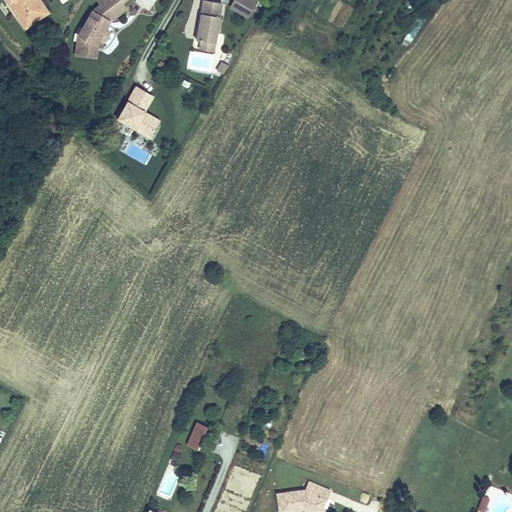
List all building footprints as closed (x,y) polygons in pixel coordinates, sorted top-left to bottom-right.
[(9,0),(11,3),(28,28),(47,15),(37,0),(9,0)] [(92,11),(79,35),(89,42),(91,38),(98,42),(99,40),(102,41),(105,40),(109,34),(108,31),(105,29),(107,27),(105,25),(107,20),(110,22),(110,21),(126,9),(121,3),(124,0),(97,0),(101,5),(92,11)] [(222,3),(205,0),(203,0),(199,23),(202,23),(201,28),(198,28),(196,40),(201,41),(215,43),(222,3)] [(256,0),(234,0),(230,10),(249,19),(258,1),(256,0)] [(89,42),(79,35),(76,54),(96,57),(98,42),(91,38),(89,42)] [(215,43),(201,41),(200,48),(213,51),(215,43)] [(191,50),(187,69),(211,73),(214,54),(191,50)] [(223,75),(228,65),(221,62),(216,72),(223,75)] [(150,94),(136,87),(118,119),(125,123),(135,128),(149,137),(157,123),(142,115),(144,112),(141,110),(150,94)] [(150,94),(141,110),(144,112),(153,96),(150,94)] [(159,120),(144,112),(142,115),(157,123),(159,120)] [(135,128),(125,123),(120,132),(129,138),(135,128)] [(196,422),(187,444),(195,447),(204,426),(196,422)] [(306,490),(277,494),(279,511),(282,511),(303,509),(303,506),(307,506),(321,511),(330,491),(309,482),(306,490)] [(483,511),(488,503),(482,500),(478,510),(482,511),(483,511)]
